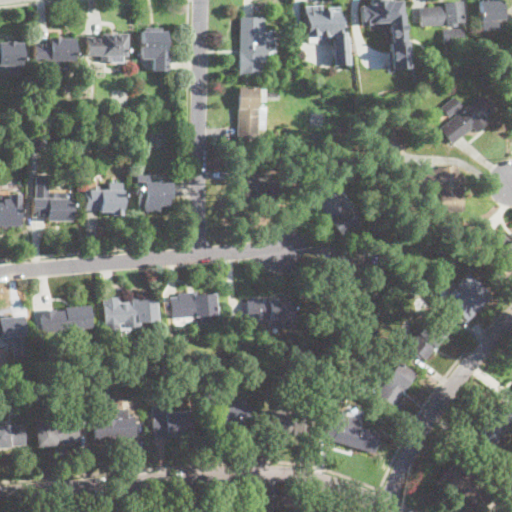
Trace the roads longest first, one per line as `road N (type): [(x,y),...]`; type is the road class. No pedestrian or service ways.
road 1 (residential): [(400,511),(312,479),(257,472),(0,494)]
road 2 (residential): [(280,247),(0,271)]
road 3 (residential): [(196,254),(199,0)]
road 4 (residential): [(381,511),(439,403),(511,319)]
